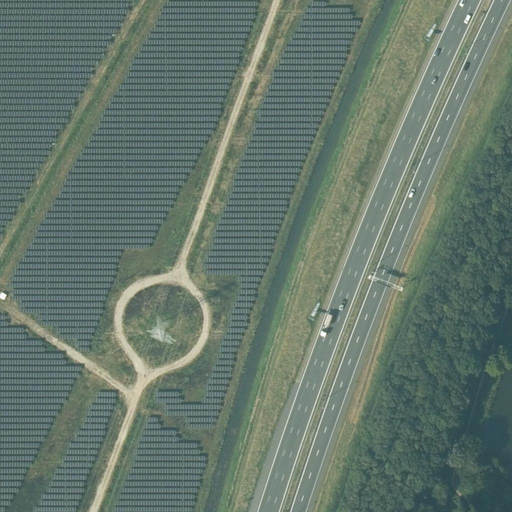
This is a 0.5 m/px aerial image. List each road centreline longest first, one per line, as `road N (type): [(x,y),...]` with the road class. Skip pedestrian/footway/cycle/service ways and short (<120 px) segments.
road 1 (motorway): [(300,511),(366,313),(502,0)]
road 2 (motorway): [(465,0),(362,237),(264,511)]
road 3 (track): [(175,279),(275,0)]
road 4 (track): [(0,246),(142,0)]
road 5 (track): [(144,374),(192,355),(204,306),(175,279),(138,284),(124,297),(117,329),(138,363)]
road 6 (track): [(132,399),(8,309)]
road 7 (track): [(92,511),(144,374)]
